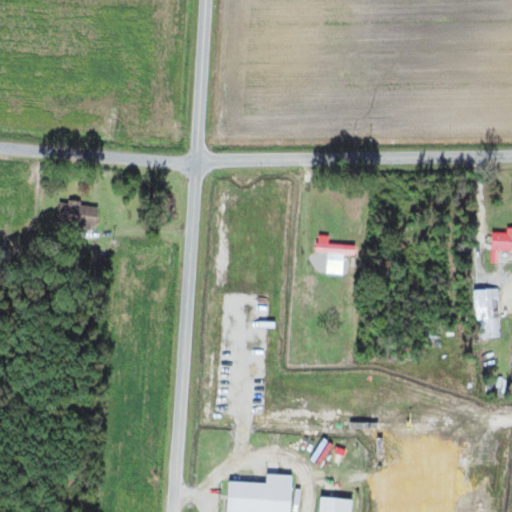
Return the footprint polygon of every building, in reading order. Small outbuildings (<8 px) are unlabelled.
[(80,205),(80,202),(60,200),(57,224),(95,229),(97,207),(80,205)] [(492,262),(506,263),(507,250),(511,250),(511,227),(507,227),(507,233),(493,232),(492,262)] [(356,245),(316,243),(315,252),(327,253),(327,266),(344,267),(344,254),(355,255),(356,245)] [(475,289),(477,338),(500,337),(499,316),(497,316),(496,288),(475,289)] [(291,511),(292,475),(267,475),(267,483),(228,482),(227,511),(291,511)] [(351,511),(352,499),(320,497),(318,511),(351,511)]
